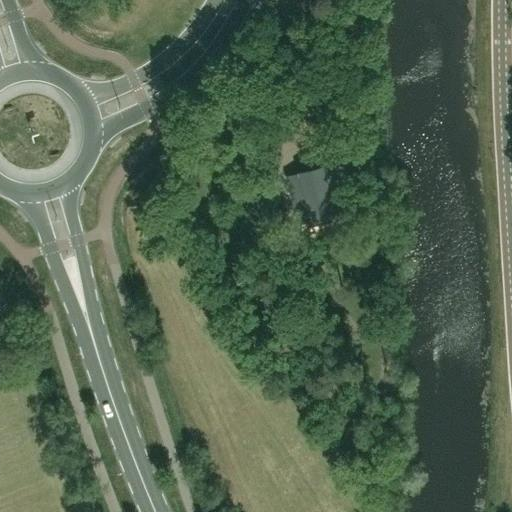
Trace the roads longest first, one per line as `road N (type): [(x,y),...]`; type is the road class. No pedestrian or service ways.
road 1 (tertiary): [(511,232),(504,0)]
road 2 (primary): [(94,131),(187,81),(245,0)]
road 3 (primary): [(156,511),(91,338)]
road 4 (unclassified): [(216,0),(170,57),(86,101)]
road 5 (primary): [(26,193),(91,338)]
road 6 (primary): [(91,338),(66,183)]
